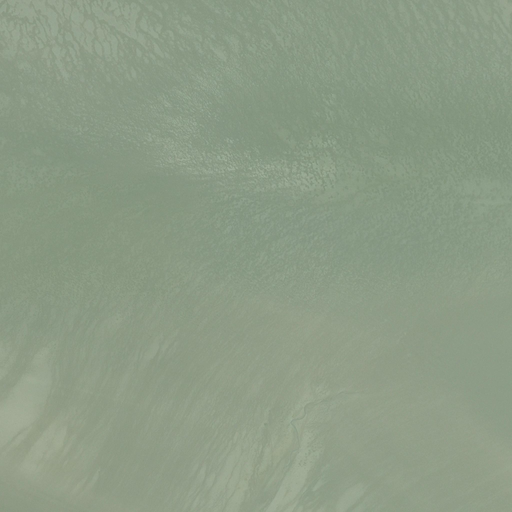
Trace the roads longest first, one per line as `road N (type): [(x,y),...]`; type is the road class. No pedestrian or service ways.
road 1 (trunk): [(330,0),(316,511)]
road 2 (trunk): [(333,511),(346,0)]
